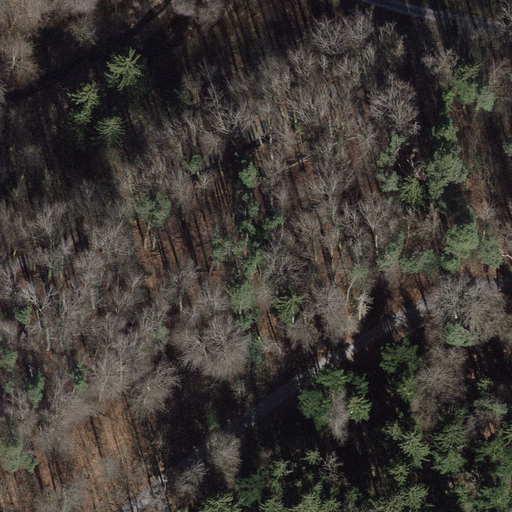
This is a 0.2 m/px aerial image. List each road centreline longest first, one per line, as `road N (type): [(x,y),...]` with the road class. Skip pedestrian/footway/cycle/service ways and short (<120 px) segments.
road 1 (track): [(0,270),(88,233),(365,77),(510,30)]
road 2 (track): [(130,511),(375,330),(511,279)]
road 3 (track): [(372,0),(511,30)]
